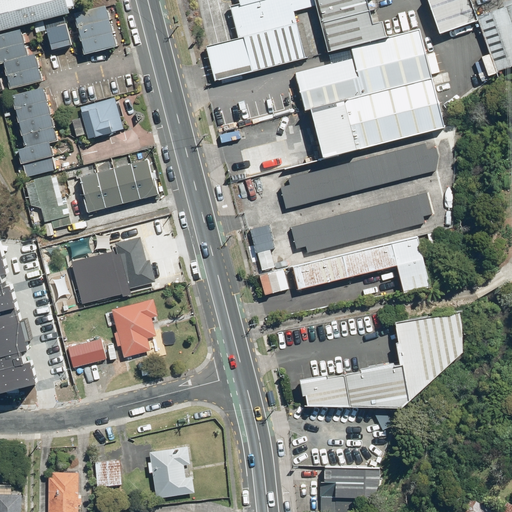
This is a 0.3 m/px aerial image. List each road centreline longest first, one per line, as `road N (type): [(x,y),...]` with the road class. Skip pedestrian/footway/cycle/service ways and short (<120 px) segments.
road 1 (secondary): [(239,374),(148,0)]
road 2 (residential): [(0,420),(85,414),(239,374)]
road 3 (secondary): [(262,511),(239,374)]
